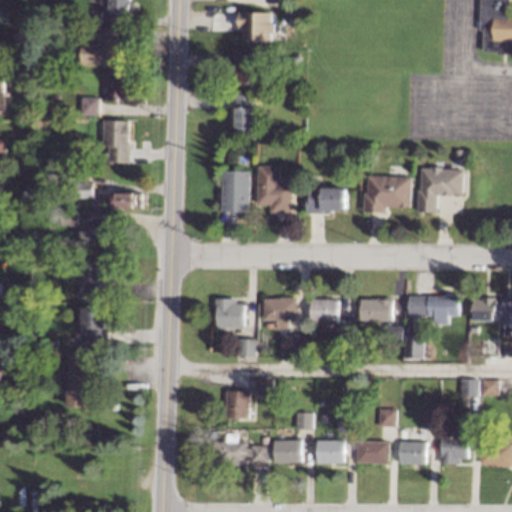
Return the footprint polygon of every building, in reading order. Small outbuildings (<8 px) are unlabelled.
[(129,0),(129,1),(135,1),(134,13),(110,12),(110,0),(129,0)] [(511,0),(511,54),(498,54),(498,51),(483,50),(484,30),(480,30),(480,0),(511,0)] [(102,9),(101,22),(85,22),(86,9),(102,9)] [(274,22),(277,22),(276,31),(274,31),(274,40),(247,39),(248,27),(242,27),(242,11),(274,12),(274,22)] [(120,28),(119,65),(83,64),(83,41),(98,41),(98,28),(120,28)] [(263,84),(241,84),(241,51),(261,51),(263,51),(263,84)] [(305,57),(297,62),(293,56),(301,51),(305,57)] [(133,72),(132,87),(129,87),(128,101),(106,100),(108,71),(133,72)] [(258,136),(240,136),(240,92),(258,93),(258,136)] [(99,114),(82,114),(82,96),(100,96),(99,114)] [(128,144),(129,144),(129,161),(108,161),(108,144),(103,144),(103,119),(128,120),(128,144)] [(47,122),(51,122),(51,131),(46,131),(46,134),(41,134),(42,121),(47,121),(47,122)] [(466,159),(457,158),(458,147),(466,148),(466,159)] [(282,183),(294,183),(294,212),(273,212),(273,205),(261,205),(261,164),(282,164),(282,183)] [(445,168),(466,169),(465,194),(455,194),(455,195),(440,194),(439,212),(420,211),(420,189),(423,189),(424,167),(433,167),(433,166),(445,166),(445,168)] [(251,212),(225,212),(225,169),(251,169),(251,212)] [(93,196),(76,196),(76,175),(92,174),(93,196)] [(412,176),(411,207),(388,206),(388,211),(365,211),(366,192),(369,192),(370,174),(412,176)] [(71,191),(62,191),(62,182),(65,182),(65,178),(71,179),(71,191)] [(327,187),(349,187),(348,209),(335,209),(335,213),(308,212),(308,187),(312,187),(312,185),(327,185),(327,187)] [(31,204),(22,204),(22,190),(31,190),(31,204)] [(141,207),(113,206),(113,201),(108,201),(108,195),(110,195),(110,192),(141,193),(141,207)] [(31,212),(29,236),(11,234),(13,210),(31,212)] [(76,211),(76,223),(60,223),(60,210),(76,211)] [(107,243),(81,242),(81,224),(107,225),(107,243)] [(60,250),(51,250),(51,236),(60,236),(60,250)] [(103,274),(106,274),(106,296),(88,296),(88,283),(80,283),(80,260),(104,260),(103,274)] [(463,315),(452,315),(452,323),(436,323),(437,314),(411,314),(411,294),(463,295),(463,315)] [(501,320),(474,320),(474,298),(486,298),(486,296),(501,296),(501,320)] [(503,325),(511,325),(511,330),(511,300),(511,301),(511,296),(502,296),(503,325)] [(239,303),(247,303),(247,327),(219,327),(219,297),(239,297),(239,303)] [(299,319),(291,319),(291,328),(279,327),(279,318),(266,318),(266,297),(299,298),(299,319)] [(341,320),(312,320),(313,297),(341,297),(341,320)] [(395,320),(363,320),(363,298),(396,298),(395,320)] [(105,320),(108,320),(108,342),(81,342),(82,306),(105,306),(105,320)] [(356,342),(339,342),(340,324),(342,324),(356,324),(356,342)] [(405,342),(388,342),(388,324),(394,324),(405,324),(405,342)] [(428,333),(427,356),(408,356),(408,332),(428,333)] [(307,354),(285,354),(286,333),(307,333),(307,354)] [(257,355),(241,355),(241,336),(257,336),(257,355)] [(501,339),(501,357),(483,356),(484,338),(501,339)] [(88,388),(97,388),(97,406),(67,406),(67,352),(88,352),(88,388)] [(275,392),(259,391),(259,376),(275,376),(275,392)] [(481,395),(462,394),(462,378),(481,378),(481,395)] [(501,394),(484,394),(484,378),(501,378),(501,394)] [(251,417),(227,417),(227,391),(252,391),(251,417)] [(22,412),(10,412),(10,395),(22,396),(22,412)] [(439,422),(424,422),(424,407),(440,407),(439,422)] [(398,409),(397,425),(381,425),(382,408),(398,409)] [(314,427),(298,427),(298,410),(314,410),(314,427)] [(356,430),(340,430),(340,413),(356,413),(356,430)] [(241,441),(249,441),(249,463),(216,463),(216,440),(229,440),(229,433),(241,433),(241,441)] [(470,459),(463,459),(463,463),(444,463),(444,433),(470,433),(470,459)] [(511,464),(483,464),(483,441),(504,441),(504,434),(511,434),(511,464)] [(272,443),(264,443),(264,435),(272,435),(272,443)] [(63,452),(49,452),(50,439),(63,439),(63,452)] [(305,463),(276,463),(276,439),(305,440),(305,463)] [(345,462),(319,462),(319,439),(346,439),(345,462)] [(392,464),(359,464),(359,439),(392,439),(392,464)] [(430,465),(401,464),(401,439),(431,439),(430,465)] [(271,461),(254,461),(254,453),(250,453),(250,447),(254,447),(254,444),(271,444),(271,461)] [(43,509),(32,509),(32,507),(20,507),(20,498),(25,498),(25,494),(31,494),(31,490),(42,489),(43,509)]
